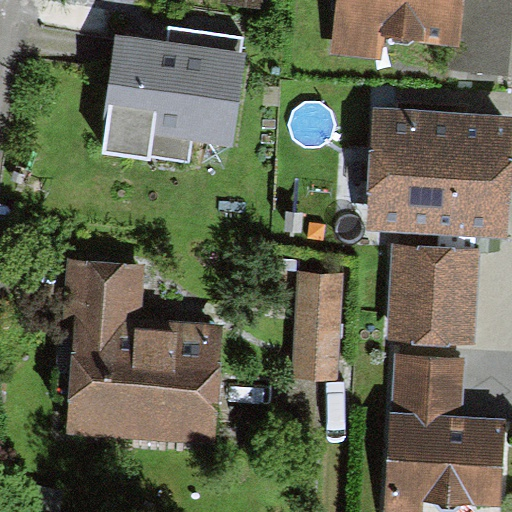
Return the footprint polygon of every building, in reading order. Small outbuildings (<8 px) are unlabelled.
[(462,0),(340,0),(333,54),(382,60),(385,37),(452,47),(458,47),(462,0)] [(511,0),(462,0),(458,47),(452,47),(450,67),(505,73),(511,0)] [(168,46),(120,39),(105,152),(152,158),(154,156),(187,161),(190,139),(232,146),(246,55),(240,54),(242,39),(171,28),(168,46)] [(507,234),(511,133),(511,117),(378,110),(372,228),(507,234)] [(478,251),(393,247),(388,339),(474,344),(478,251)] [(148,269),(69,263),(64,334),(78,336),(71,426),(215,438),(224,326),(144,320),(148,269)] [(342,276),(296,274),(290,375),(336,378),(342,276)] [(466,357),(396,354),(387,511),(424,511),(426,500),(500,504),(505,416),(463,414),(466,357)]
